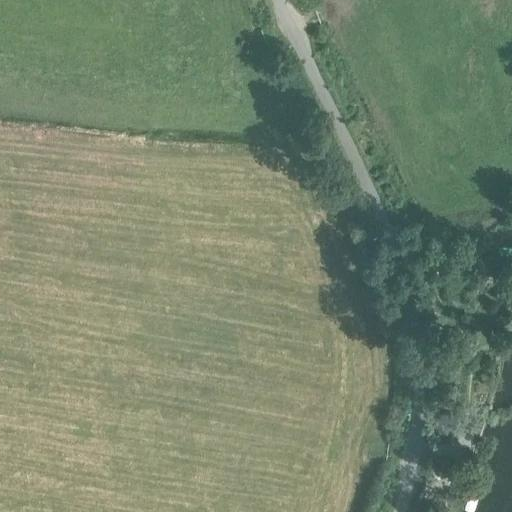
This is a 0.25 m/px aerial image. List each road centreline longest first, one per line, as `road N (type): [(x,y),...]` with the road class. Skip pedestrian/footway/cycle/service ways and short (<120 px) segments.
road 1 (unclassified): [(396,511),(413,453),(421,367),(405,265),(273,0)]
road 2 (track): [(132,511),(356,451),(413,453)]
